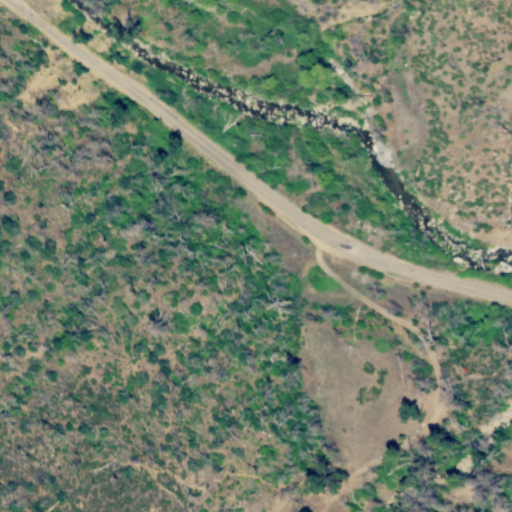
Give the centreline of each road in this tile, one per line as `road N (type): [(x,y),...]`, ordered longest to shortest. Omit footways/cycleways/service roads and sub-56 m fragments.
road 1 (tertiary): [(511,299),(406,271),(314,228),(5,0)]
road 2 (track): [(321,232),(321,266),(436,342),(441,430)]
